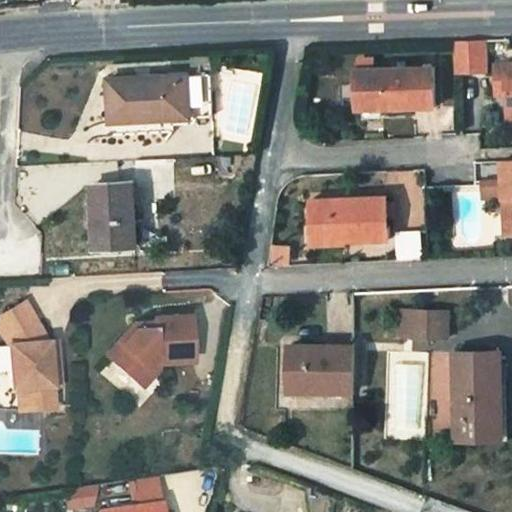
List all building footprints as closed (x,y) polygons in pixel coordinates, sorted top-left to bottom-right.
[(487,43),(457,43),(457,73),(488,73),(487,43)] [(511,66),(491,67),(491,96),(502,95),(503,116),(511,115),(511,66)] [(356,71),(352,71),(352,118),(388,116),(388,108),(432,105),(432,69),(371,71),(356,71)] [(112,125),(175,121),(212,119),(210,75),(191,74),(190,81),(110,84),(112,125)] [(511,158),(501,158),(502,179),(502,198),(503,231),(511,230),(511,158)] [(482,179),(482,199),(502,198),(502,179),(482,179)] [(134,182),(96,183),(99,249),(137,247),(134,182)] [(309,234),(343,233),(343,237),(387,236),(385,197),(308,200),(309,234)] [(343,243),(343,237),(343,233),(309,234),(310,245),(343,243)] [(50,402),(49,389),(48,373),(57,372),(56,335),(43,302),(11,309),(4,318),(11,334),(13,373),(20,373),(21,405),(50,402)] [(426,336),(427,310),(392,309),(391,334),(426,336)] [(448,337),(447,310),(427,310),(426,336),(448,337)] [(126,317),(96,348),(120,373),(131,364),(137,370),(153,368),(152,354),(192,352),(188,314),(150,315),(150,322),(137,322),(136,316),(126,317)] [(343,341),(282,338),(280,385),(341,388),(343,341)] [(451,348),(450,407),(498,408),(500,349),(451,348)] [(57,372),(48,373),(49,389),(61,388),(60,372),(57,372)] [(498,438),(498,408),(450,407),(450,438),(498,438)] [(148,474),(151,497),(171,494),(167,471),(148,474)] [(104,481),(80,484),(74,503),(107,497),(104,481)] [(111,511),(173,511),(171,494),(151,497),(110,504),(111,511)]
